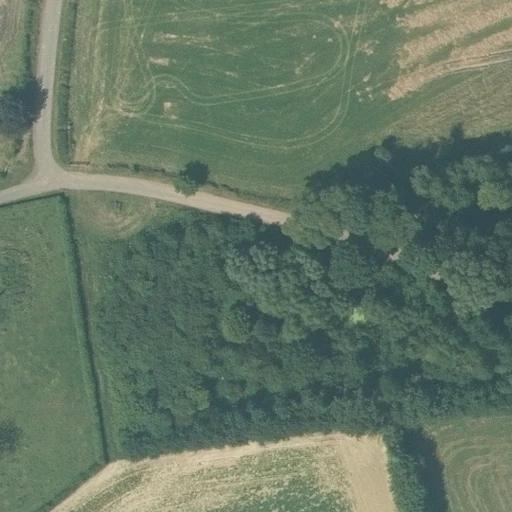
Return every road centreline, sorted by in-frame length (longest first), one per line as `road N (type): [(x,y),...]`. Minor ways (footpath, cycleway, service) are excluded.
road 1 (unknown): [(113,442),(511,400)]
road 2 (track): [(64,186),(77,202),(119,464)]
